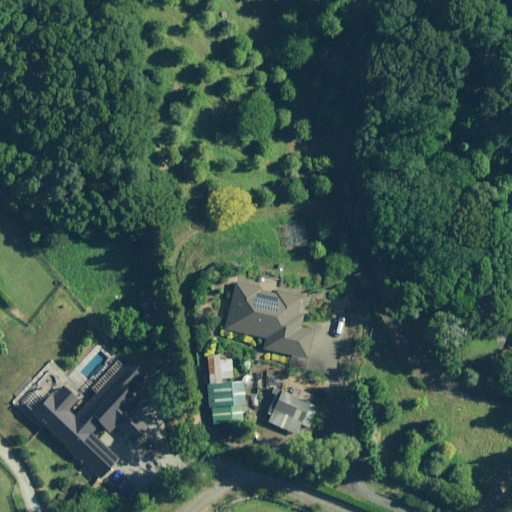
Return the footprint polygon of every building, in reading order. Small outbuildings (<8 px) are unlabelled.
[(259,286),(234,280),(223,329),(265,338),(263,349),(306,359),(313,331),(299,327),(302,312),(297,311),(300,294),(276,289),(275,294),(258,290),(259,286)] [(209,385),(222,384),(221,378),(232,377),(230,354),(207,356),(209,385)] [(242,357),(240,359),(239,360),(238,362),(238,363),(238,364),(238,366),(238,367),(239,368),(240,370),(241,371),(242,372),(243,372),(244,373),(246,373),(247,373),(249,372),(250,372),(251,371),(252,370),(253,369),(254,368),(254,366),(254,365),(254,363),(254,362),(253,361),(252,360),(251,359),(250,358),(249,357),(248,357),(246,356),(245,357),(244,357),(242,357)] [(222,384),(209,385),(205,385),(207,407),(210,407),(211,425),(226,424),(225,406),(233,406),(231,384),(230,384),(222,384)] [(311,395),(288,386),(281,404),(274,401),(266,421),(295,433),(299,423),(308,427),(316,407),(307,404),(311,395)] [(146,410),(130,394),(110,414),(91,395),(68,418),(89,438),(78,449),(94,465),(124,435),(128,439),(136,430),(132,425),(146,410)] [(125,488),(99,472),(85,493),(111,510),(125,488)]
